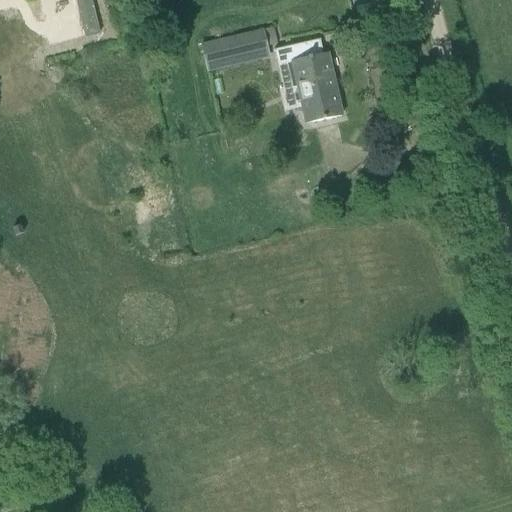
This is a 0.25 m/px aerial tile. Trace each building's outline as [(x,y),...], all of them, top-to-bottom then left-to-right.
[(0,52),(27,47),(21,13),(0,17),(0,52)] [(199,46),(204,65),(267,50),(262,30),(199,46)] [(318,37),(273,48),(277,66),(289,63),(304,125),(319,121),(339,117),(322,44),(320,45),(318,37)] [(138,59),(94,68),(104,114),(148,105),(138,59)] [(390,131),(382,133),(384,141),(391,139),(390,131)] [(376,163),(367,165),(369,174),(378,171),(376,163)] [(151,219),(177,213),(165,167),(140,173),(151,219)] [(19,227),(11,230),(14,238),(21,235),(19,227)]
